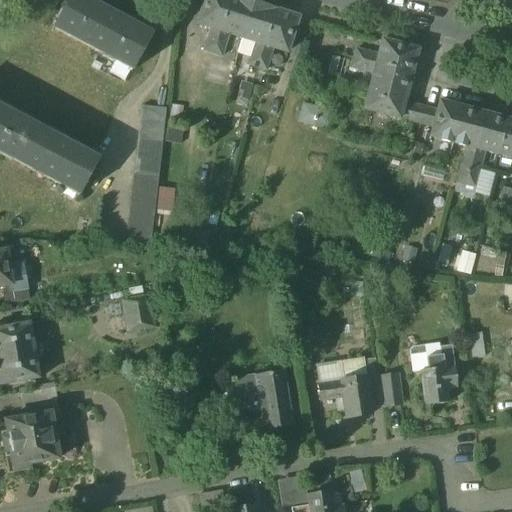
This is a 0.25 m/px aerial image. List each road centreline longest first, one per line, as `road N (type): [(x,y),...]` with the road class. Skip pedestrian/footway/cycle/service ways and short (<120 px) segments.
road 1 (residential): [(18,511),(438,433),(450,446),(455,496)]
road 2 (residential): [(511,45),(343,0)]
